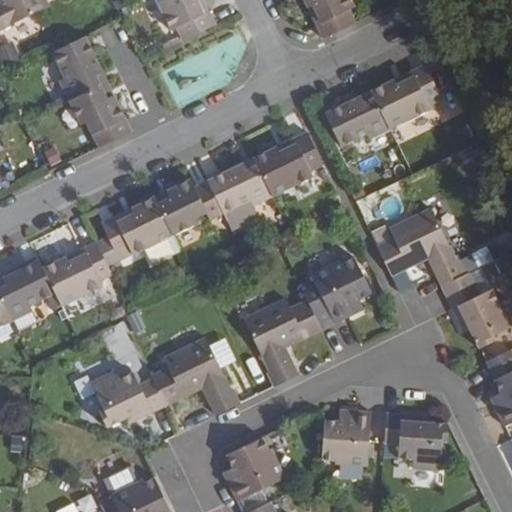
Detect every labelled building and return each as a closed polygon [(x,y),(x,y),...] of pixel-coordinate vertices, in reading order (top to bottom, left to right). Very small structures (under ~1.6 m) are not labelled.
[(0,0),(0,4),(0,5),(0,31),(49,7),(45,0),(0,0)] [(178,28),(184,41),(217,25),(204,0),(157,0),(172,31),(178,28)] [(355,7),(351,0),(304,0),(324,40),(357,24),(351,9),(355,7)] [(60,81),(71,104),(108,86),(85,38),(52,54),(64,79),(60,81)] [(0,59),(4,68),(21,59),(12,41),(0,47),(0,59)] [(450,94),(435,62),(426,66),(441,98),(450,94)] [(426,66),(372,93),(390,130),(432,109),(429,104),(441,98),(426,66)] [(86,125),(99,150),(131,135),(108,86),(71,104),(81,127),(86,125)] [(390,130),(372,93),(326,114),(342,147),(367,134),(369,140),(390,130)] [(321,166),(306,134),(253,160),(271,197),(314,176),(311,171),(321,166)] [(271,197),(253,160),(207,183),(223,214),(249,201),(252,206),(271,197)] [(190,182),(155,200),(174,237),(195,226),(193,221),(206,214),(210,223),(224,216),(223,214),(207,183),(193,189),(190,182)] [(174,237),(155,200),(101,226),(116,258),(129,252),(131,257),(148,249),(174,237)] [(249,201),(223,214),(224,216),(231,229),(256,216),(252,206),(249,201)] [(391,236),(376,245),(391,274),(426,256),(434,273),(440,285),(465,273),(457,257),(455,258),(429,206),(387,226),(391,236)] [(174,237),(148,249),(155,265),(181,253),(174,237)] [(112,277),(97,245),(44,270),(56,295),(62,307),(102,288),(99,283),(112,277)] [(20,251),(0,257),(0,272),(24,264),(20,251)] [(338,262),(308,276),(313,285),(301,290),(306,301),(321,330),(361,311),(356,300),(370,293),(352,259),(340,265),(338,262)] [(44,270),(41,263),(0,282),(0,299),(12,323),(32,314),(29,308),(56,295),(44,270)] [(479,293),(468,272),(465,273),(440,285),(451,306),(463,330),(468,327),(477,347),(495,338),(492,333),(511,323),(511,308),(506,297),(498,301),(490,287),(479,293)] [(0,328),(12,323),(0,299),(0,328)] [(265,373),(271,388),(297,375),(284,348),(321,330),(306,301),(289,309),(284,299),(243,318),(268,371),(265,373)] [(200,388),(213,417),(238,405),(231,391),(229,391),(203,337),(160,358),(165,367),(149,375),(150,378),(163,406),(200,388)] [(485,361),(493,377),(500,391),(490,396),(504,423),(511,418),(511,358),(508,349),(485,361)] [(126,424),(163,406),(150,378),(136,384),(129,372),(116,378),(112,370),(88,382),(100,408),(95,411),(104,427),(123,418),(126,424)] [(474,399),(490,399),(489,378),(473,379),(474,399)] [(367,442),(382,443),(384,412),(336,409),(336,418),(321,417),(319,461),(365,465),(367,442)] [(444,440),(447,423),(427,421),(427,415),(384,412),(382,443),(396,444),(396,456),(410,457),(409,467),(437,469),(439,439),(444,440)] [(266,450),(260,438),(226,455),(232,467),(222,472),(235,500),(261,488),(282,478),(268,449),(266,450)] [(168,511),(152,477),(139,484),(137,481),(109,496),(109,498),(104,501),(109,511),(168,511)] [(261,488),(235,500),(240,511),(247,511),(268,502),(261,488)] [(109,511),(104,501),(97,504),(100,511),(109,511)] [(273,511),(268,502),(247,511),(273,511)]
